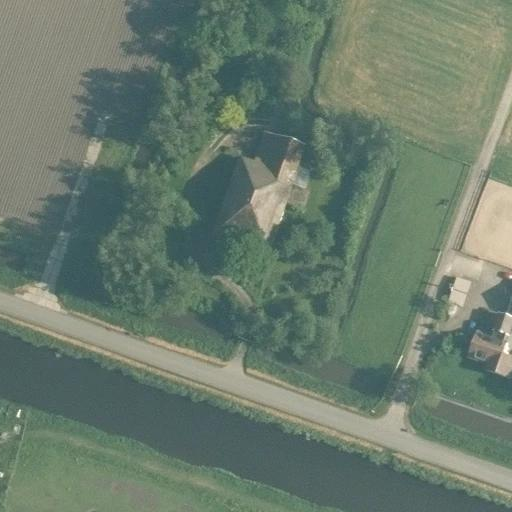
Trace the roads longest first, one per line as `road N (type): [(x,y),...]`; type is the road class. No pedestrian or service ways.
road 1 (unclassified): [(511,483),(0,300)]
road 2 (track): [(413,351),(511,80)]
